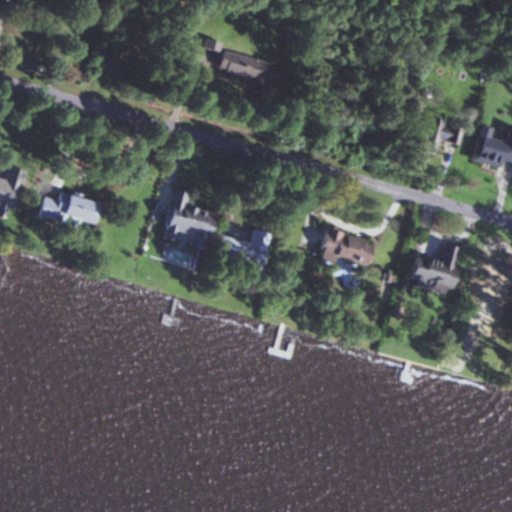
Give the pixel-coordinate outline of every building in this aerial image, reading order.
[(271,64),(217,50),(212,71),(266,85),(271,64)] [(459,127),(415,117),(408,147),(433,152),(435,141),(455,146),(459,127)] [(511,164),(511,131),(503,129),(500,141),(484,138),(487,128),(474,125),(466,161),(493,168),(495,160),(511,164)] [(21,171),(4,167),(0,179),(0,178),(0,208),(10,211),(21,171)] [(183,244),(202,249),(211,212),(181,205),(185,192),(167,188),(155,237),(170,241),(172,230),(186,234),(183,244)] [(47,212),(91,223),(96,201),(52,190),(47,212)] [(311,255),(362,269),(370,241),(319,227),(311,255)] [(214,233),(209,253),(257,265),(265,232),(248,228),(244,241),(214,233)] [(408,254),(401,284),(442,293),(453,247),(437,243),(433,260),(408,254)]
